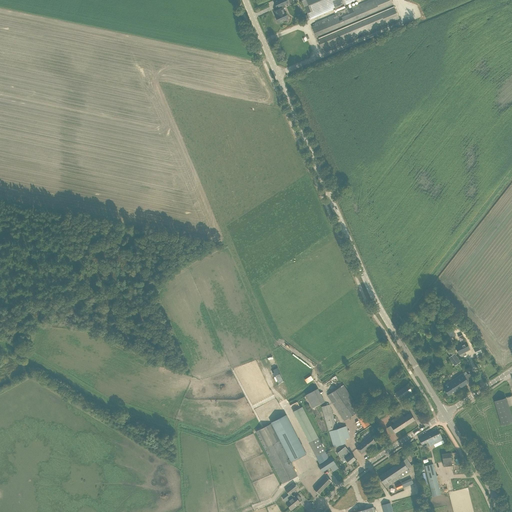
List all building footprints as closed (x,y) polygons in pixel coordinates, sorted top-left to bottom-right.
[(284,5),(288,3),(286,0),(280,0),(274,3),(276,9),(277,8),(284,5)] [(300,0),(309,20),(334,9),(344,5),(356,0),(300,0)] [(344,5),(334,9),(336,14),(315,22),(316,25),(311,27),(321,51),(323,50),(324,53),(399,21),(398,19),(399,18),(390,0),(368,0),(352,7),(350,3),(348,4),(348,5),(344,6),(344,5)] [(281,8),(274,11),(276,15),(274,16),(278,24),(288,19),(285,11),(283,12),(281,8)] [(274,375),(280,373),(265,336),(259,338),(274,375)] [(455,347),(459,355),(469,349),(464,339),(460,341),(461,344),(455,347)] [(479,347),(473,349),(476,355),(478,358),(483,355),(479,347)] [(460,362),(454,353),(448,358),(454,366),(460,362)] [(448,386),(444,389),(448,395),(468,383),(471,380),(471,379),(467,375),(467,374),(464,376),(462,374),(447,383),(448,386)] [(311,375),(305,380),(307,384),(314,379),(311,375)] [(327,395),(328,396),(344,421),(360,410),(343,385),(327,395)] [(395,393),(400,401),(408,395),(412,392),(407,385),(403,388),(395,393)] [(362,403),(366,409),(388,394),(383,387),(362,403)] [(305,395),(311,406),(312,408),(324,402),(317,389),(305,395)] [(494,401),(501,425),(511,422),(511,417),(506,398),(494,401)] [(350,438),(348,433),(346,426),(337,429),(329,405),(321,407),(332,442),(333,447),(346,443),(345,439),(350,438)] [(309,443),(316,456),(325,452),(302,407),(293,412),(309,443)] [(394,423),(387,428),(389,431),(391,435),(395,433),(415,420),(410,413),(404,417),(402,414),(392,420),(394,423)] [(256,432),(264,448),(282,483),(297,476),(290,462),(306,454),(286,415),(270,422),(271,424),(256,432)] [(357,419),(364,428),(369,424),(363,416),(357,419)] [(419,439),(422,445),(428,442),(430,446),(443,440),(438,430),(419,439)] [(356,448),(361,454),(376,443),(370,436),(356,448)] [(343,457),(349,464),(355,459),(346,448),(345,450),(343,448),(337,453),(342,458),(343,457)] [(442,454),(443,466),(452,465),(450,453),(442,454)] [(331,457),(318,465),(322,472),(330,467),(333,472),(338,468),(331,457)] [(407,469),(411,466),(406,458),(378,477),(386,488),(399,479),(410,472),(407,469)] [(424,466),(432,497),(441,495),(433,464),(424,466)] [(314,489),(319,494),(331,481),(326,476),(314,489)] [(395,486),(398,493),(414,486),(411,478),(395,486)] [(290,486),(285,490),(289,495),(290,494),(294,491),(297,488),(293,484),(290,486)] [(289,495),(283,500),(286,504),(288,506),(291,510),(300,502),(296,499),(294,495),(292,496),(290,494),(289,495)] [(382,505),(383,511),(392,511),(390,503),(382,505)]
